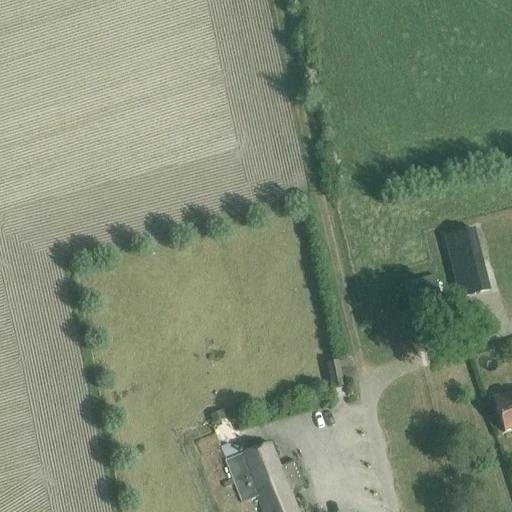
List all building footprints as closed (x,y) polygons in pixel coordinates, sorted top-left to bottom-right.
[(506,234),(511,232),(511,214),(502,217),(506,234)] [(473,263),(451,269),(458,296),(480,291),(473,263)] [(409,312),(441,304),(436,285),(434,276),(402,284),(409,312)] [(339,367),(327,369),(332,394),(344,391),(339,367)] [(511,392),(492,399),(494,404),(493,404),(503,433),(511,429),(511,392)] [(221,414),(209,417),(212,426),(224,422),(221,414)] [(234,416),(231,424),(243,428),(246,420),(234,416)] [(214,434),(194,442),(221,511),(240,511),(259,505),(262,511),(297,511),(289,493),(304,487),(293,461),(279,467),(269,443),(246,453),(243,445),(236,447),(226,445),(219,447),(214,434)]
